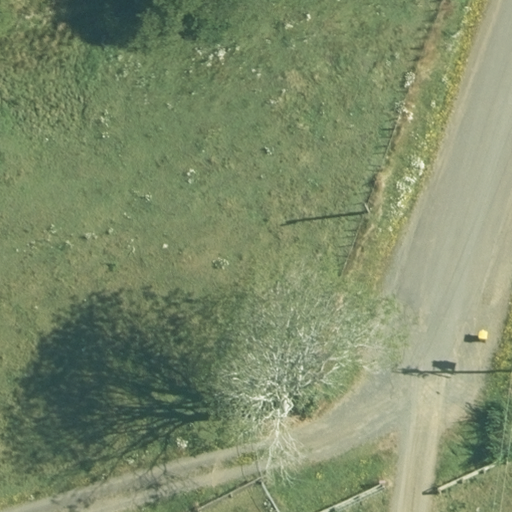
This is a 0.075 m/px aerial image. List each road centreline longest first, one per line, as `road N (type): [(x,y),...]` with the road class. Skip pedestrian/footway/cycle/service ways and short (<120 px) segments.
road 1 (unknown): [(48,511),(428,418)]
road 2 (unclassified): [(436,346),(511,72)]
